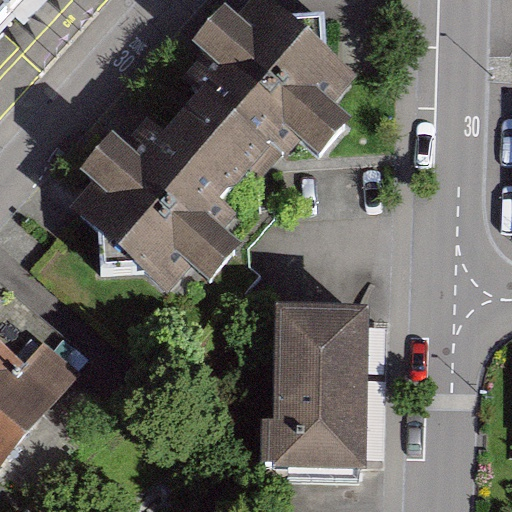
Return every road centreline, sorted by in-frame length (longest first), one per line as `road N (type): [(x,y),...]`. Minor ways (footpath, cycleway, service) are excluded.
road 1 (residential): [(457,299),(464,0)]
road 2 (residential): [(0,174),(166,0)]
road 3 (residential): [(450,511),(457,299)]
